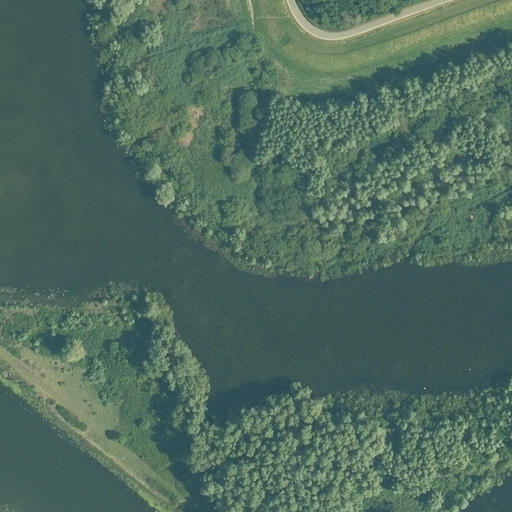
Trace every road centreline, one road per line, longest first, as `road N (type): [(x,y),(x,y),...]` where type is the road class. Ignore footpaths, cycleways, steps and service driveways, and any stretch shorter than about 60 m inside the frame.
road 1 (track): [(0,349),(196,511)]
road 2 (unclassified): [(443,0),(332,37),(303,23),(291,0)]
